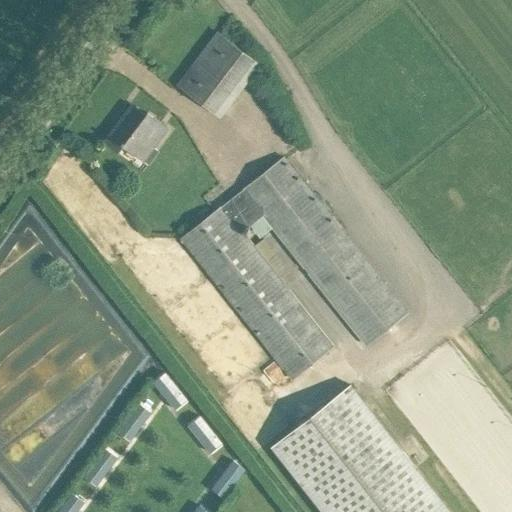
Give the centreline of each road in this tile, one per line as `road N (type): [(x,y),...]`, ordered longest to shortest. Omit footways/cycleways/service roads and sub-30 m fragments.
road 1 (unknown): [(238,0),(422,272),(420,315),(337,378)]
road 2 (track): [(101,48),(0,189)]
